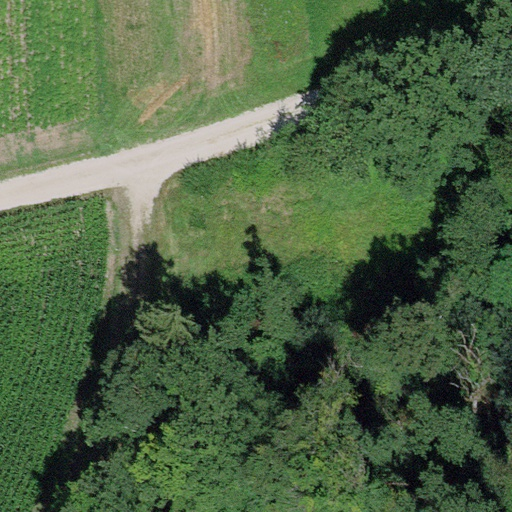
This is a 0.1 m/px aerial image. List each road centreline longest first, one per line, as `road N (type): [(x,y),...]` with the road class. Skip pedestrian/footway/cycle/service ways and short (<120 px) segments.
road 1 (track): [(0,198),(152,168),(511,62)]
road 2 (track): [(152,168),(146,307),(124,449),(98,511)]
